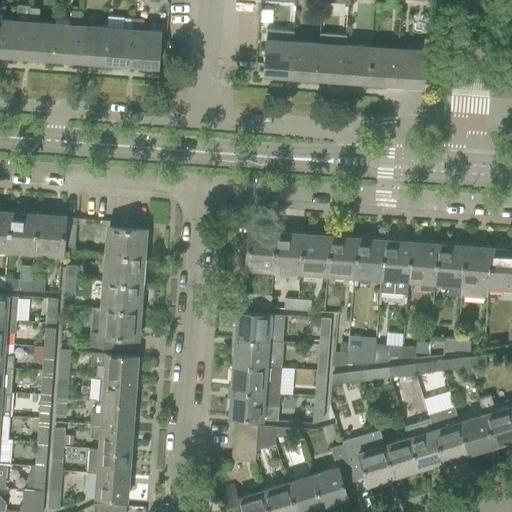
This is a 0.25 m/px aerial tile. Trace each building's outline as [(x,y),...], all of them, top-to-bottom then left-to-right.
[(16,6),(15,20),(0,19),(0,20),(0,54),(15,55),(14,58),(24,59),(28,9),(27,9),(27,7),(16,6)] [(34,56),(51,58),(53,24),(37,23),(38,9),(28,8),(24,59),(33,59),(34,56)] [(67,62),(77,63),(81,11),(71,11),(69,25),(53,24),(51,58),(67,59),(67,62)] [(120,66),(129,67),(133,19),(123,18),(122,29),(106,28),(103,62),(120,63),(120,66)] [(143,20),(133,19),(129,67),(139,67),(139,64),(155,66),(157,66),(159,31),(158,31),(158,32),(142,31),(143,20)] [(80,25),(77,63),(86,64),(86,61),(103,62),(106,28),(106,27),(80,25)] [(279,78),(289,79),(291,42),(292,31),(265,29),(262,74),(263,74),(279,75),(279,78)] [(422,71),(434,72),(436,40),(423,39),(422,51),(397,49),(394,86),(404,87),(404,84),(420,85),(421,85),(422,71)] [(298,76),(315,77),(318,44),(291,42),(289,79),(298,79),(298,76)] [(332,82),(341,82),(344,45),(318,44),(315,77),(332,79),(332,82)] [(351,80),(368,81),(370,47),(344,45),(341,82),(351,83),(351,80)] [(385,85),(394,86),(397,49),(370,47),(368,81),(385,82),(385,85)] [(0,249),(6,249),(9,211),(0,210),(0,249)] [(36,213),(9,211),(6,249),(33,252),(36,213)] [(64,215),(36,213),(33,252),(60,254),(60,252),(63,217),(64,215)] [(76,218),(63,217),(60,252),(73,253),(74,244),(76,218)] [(106,247),(105,254),(143,257),(144,257),(144,256),(142,256),(143,231),(145,231),(146,231),(146,230),(108,227),(106,247)] [(272,269),(275,231),(248,229),(245,267),(265,268),(272,269)] [(275,231),(272,269),(299,271),(302,233),(275,231)] [(329,235),(302,233),(299,271),(326,273),(329,235)] [(356,237),(329,235),(326,273),(353,274),(356,237)] [(356,237),(353,274),(380,276),(383,239),(356,237)] [(383,239),(380,276),(379,292),(406,293),(407,278),(410,241),(383,239)] [(407,278),(419,279),(419,288),(433,289),(434,280),(437,243),(410,241),(407,278)] [(464,245),(437,243),(434,280),(449,281),(448,294),(460,295),(464,245)] [(464,245),(460,295),(487,297),(488,284),(491,247),(464,245)] [(511,248),(491,247),(488,284),(511,285),(511,248)] [(103,281),(141,284),(141,283),(139,283),(141,258),(143,258),(143,257),(105,254),(103,281)] [(66,265),(65,277),(77,278),(78,264),(66,263),(66,265)] [(65,277),(64,291),(77,292),(77,279),(77,278),(65,277)] [(30,291),(31,279),(14,278),(14,290),(30,291)] [(31,279),(30,291),(41,291),(41,279),(31,279)] [(103,281),(101,308),(139,311),(139,310),(137,310),(139,285),(141,285),(141,284),(103,281)] [(15,296),(0,294),(0,318),(13,320),(15,296)] [(268,307),(269,296),(242,294),(242,305),(268,307)] [(45,316),(55,317),(56,299),(46,298),(45,316)] [(296,310),(297,299),(284,298),(283,309),(296,310)] [(297,299),(296,310),(309,311),(310,299),(297,299)] [(92,307),(89,346),(132,349),(133,338),(137,338),(137,337),(135,337),(137,312),(139,312),(139,311),(101,308),(92,307)] [(269,314),(255,313),(235,311),(233,338),(267,340),(269,314)] [(0,318),(0,343),(2,343),(3,332),(12,332),(13,320),(0,318)] [(319,335),(318,344),(327,345),(328,336),(330,319),(320,319),(319,335)] [(43,347),(54,347),(55,329),(44,328),(43,347)] [(347,353),(347,364),(359,364),(360,365),(364,365),(373,364),(374,364),(374,355),(375,344),(376,338),(349,336),(348,343),(347,353)] [(267,340),(233,338),(231,364),(280,368),(282,341),(267,340)] [(455,350),(456,339),(443,338),(442,349),(455,350)] [(469,340),(456,339),(455,350),(468,351),(469,340)] [(0,343),(0,367),(10,368),(11,355),(1,355),(2,343),(0,343)] [(317,353),(315,370),(325,371),(326,354),(327,345),(318,344),(317,353)] [(374,355),(374,364),(388,362),(388,356),(401,357),(402,346),(375,344),(374,355)] [(402,346),(401,357),(414,358),(415,347),(402,346)] [(54,347),(43,347),(41,365),(52,366),(54,347)] [(60,350),(58,368),(69,369),(70,351),(60,350)] [(334,352),(333,363),(347,364),(347,353),(341,352),(334,352)] [(94,376),(99,377),(134,379),(136,355),(105,353),(104,364),(95,364),(94,376)] [(485,355),(468,357),(469,367),(486,365),(485,355)] [(469,367),(468,357),(449,360),(450,370),(469,367)] [(433,362),(414,364),(415,374),(434,372),(433,362)] [(280,368),(231,364),(229,390),(278,394),(280,368)] [(414,364),(397,366),(396,366),(398,376),(415,374),(414,364)] [(0,367),(0,379),(9,381),(10,368),(0,367)] [(380,369),(362,371),(363,381),(382,378),(380,369)] [(314,388),(314,390),(324,391),(324,386),(325,376),(325,371),(315,370),(314,388)] [(362,371),(344,373),(346,383),(363,381),(362,371)] [(332,375),(331,385),(346,383),(344,373),(332,375)] [(41,375),(39,394),(50,395),(51,376),(41,375)] [(134,379),(99,377),(97,401),(101,401),(132,404),(134,379)] [(56,399),(67,399),(68,381),(57,380),(56,399)] [(278,394),(229,390),(227,417),(261,419),(262,404),(277,406),(278,394)] [(424,398),(429,412),(454,404),(449,390),(424,398)] [(0,415),(9,416),(11,392),(0,391),(0,415)] [(50,395),(39,394),(38,412),(49,413),(50,395)] [(506,399),(491,404),(489,395),(478,398),(483,414),(493,446),(511,440),(511,402),(507,404),(506,399)] [(67,399),(56,399),(55,417),(65,418),(67,399)] [(132,404),(101,401),(100,413),(92,412),(91,425),(130,428),(132,404)] [(313,402),(312,404),(311,424),(322,420),(323,405),(323,403),(313,402)] [(453,406),(428,414),(429,417),(442,462),(467,454),(457,421),(453,406)] [(493,446),(483,414),(457,421),(467,454),(493,446)] [(442,462),(429,417),(404,424),(408,436),(407,436),(417,469),(442,462)] [(233,423),(232,435),(256,437),(256,425),(233,423)] [(37,424),(36,441),(46,442),(48,425),(37,424)] [(130,428),(91,425),(90,438),(98,439),(98,450),(129,452),(130,428)] [(232,435),(231,447),(255,449),(274,444),(274,441),(274,438),(274,436),(275,428),(275,426),(256,425),(256,437),(232,435)] [(274,436),(274,438),(299,440),(300,430),(275,428),(274,436)] [(54,429),(52,447),(63,448),(64,430),(54,429)] [(381,444),(376,430),(366,433),(367,435),(349,440),(349,439),(341,441),(342,444),(353,481),(364,477),(367,485),(392,477),(382,444),(381,444)] [(64,436),(63,445),(71,445),(72,437),(64,436)] [(407,436),(382,444),(392,477),(417,469),(407,436)] [(0,438),(0,463),(8,464),(10,439),(4,439),(0,438)] [(36,441),(34,461),(34,466),(45,466),(46,442),(36,441)] [(329,448),(335,467),(311,474),(321,507),(346,499),(342,484),(353,481),(342,444),(329,448)] [(63,448),(52,447),(51,465),(62,466),(63,448)] [(255,449),(231,447),(230,459),(254,461),(255,449)] [(87,449),(85,473),(87,473),(127,476),(129,452),(98,450),(87,449)] [(0,487),(7,488),(8,464),(0,463),(0,487)] [(33,479),(32,489),(43,490),(45,466),(34,466),(34,471),(33,479)] [(127,476),(87,473),(85,499),(82,500),(82,501),(94,498),(125,500),(127,476)] [(311,474),(286,482),(294,511),(303,511),(321,507),(311,474)] [(26,478),(25,489),(32,489),(33,479),(26,478)] [(294,511),(286,482),(261,490),(267,511),(294,511)] [(236,497),(234,491),(222,495),(227,511),(267,511),(261,490),(259,483),(248,487),(250,493),(236,497)] [(23,489),(21,503),(42,506),(42,496),(43,490),(32,489),(25,489),(23,489)] [(59,490),(49,490),(47,508),(58,509),(59,490)] [(40,511),(42,506),(21,503),(20,511),(40,511)]
